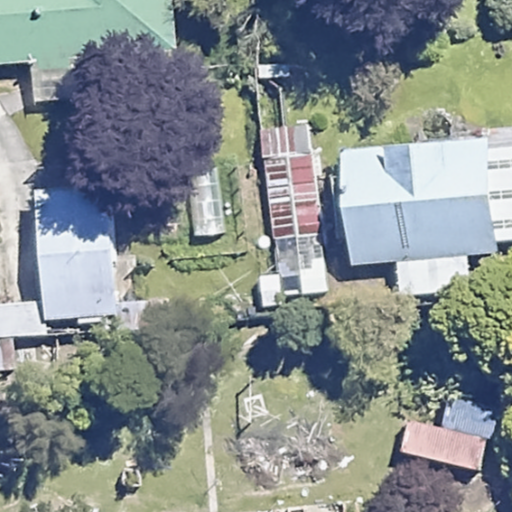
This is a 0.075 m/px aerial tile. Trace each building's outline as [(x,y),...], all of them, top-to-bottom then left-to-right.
[(178,95),(172,0),(0,0),(0,62),(38,60),(41,103),(178,95)] [(511,247),(511,131),(328,146),(337,262),(511,247)] [(310,150),(265,155),(278,267),(257,270),(261,298),(326,291),(310,150)] [(111,187),(39,189),(42,297),(114,295),(111,187)] [(511,410),(511,394),(450,384),(442,427),(507,438),(511,410)]
